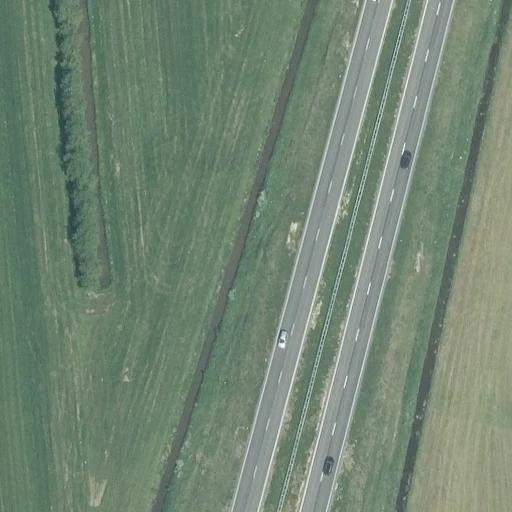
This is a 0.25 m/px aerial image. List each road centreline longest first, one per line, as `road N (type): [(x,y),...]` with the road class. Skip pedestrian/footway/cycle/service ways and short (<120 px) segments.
road 1 (trunk): [(377,0),(243,511)]
road 2 (trunk): [(312,511),(440,0)]
